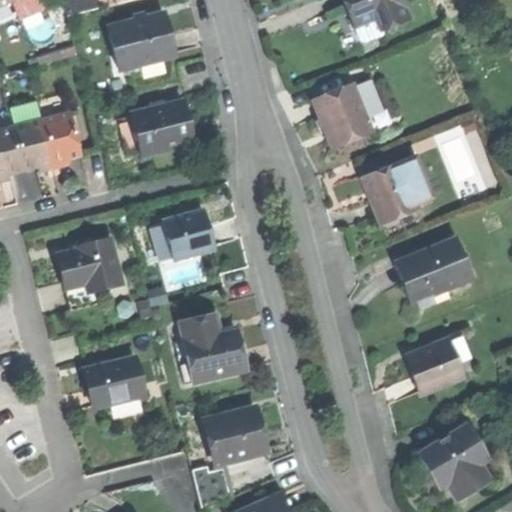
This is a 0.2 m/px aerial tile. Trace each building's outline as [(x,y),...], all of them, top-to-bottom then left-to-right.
[(40,6),(37,0),(15,0),(11,2),(17,16),(40,6)] [(96,8),(93,0),(64,0),(62,1),(67,16),(96,8)] [(343,0),(346,6),(354,26),(377,17),(382,30),(408,19),(399,0),(343,0)] [(108,25),(119,68),(173,55),(168,35),(163,12),(108,25)] [(323,120),(334,142),(371,123),(350,82),(313,101),(323,120)] [(141,153),(141,155),(192,143),(187,121),(182,101),(131,113),(133,120),(141,153)] [(68,158),(84,154),(73,110),(41,118),(52,162),(68,158)] [(37,166),(52,162),(41,118),(12,126),(23,169),(37,166)] [(125,157),(141,153),(133,120),(117,123),(125,157)] [(374,129),(371,123),(334,142),(337,148),(374,129)] [(0,175),(8,173),(23,169),(12,126),(0,128),(0,175)] [(416,156),(399,163),(416,206),(433,199),(416,156)] [(375,208),(380,220),(416,206),(399,163),(367,175),(374,192),(369,194),(375,208)] [(363,177),(369,194),(374,192),(367,175),(363,177)] [(418,212),(416,206),(380,220),(382,226),(418,212)] [(162,223),(172,260),(213,249),(208,232),(203,212),(162,223)] [(159,263),(172,260),(162,223),(149,226),(159,263)] [(403,285),(410,304),(417,301),(444,291),(472,280),(456,239),(395,263),(403,285)] [(66,284),(73,311),(100,304),(96,291),(121,285),(110,242),(59,254),(66,284)] [(448,299),(444,291),(417,301),(420,309),(448,299)] [(214,315),(204,318),(208,334),(218,331),(214,315)] [(183,340),(194,383),(245,370),(240,348),(234,327),(218,331),(208,334),(204,318),(179,324),(183,340)] [(459,336),(447,340),(455,359),(466,355),(459,336)] [(185,385),(194,383),(183,340),(174,343),(185,385)] [(412,376),(419,395),(462,379),(455,359),(447,340),(404,357),(412,376)] [(90,394),(94,411),(145,397),(135,359),(84,373),(90,394)] [(204,421),(215,465),(265,453),(259,429),(255,409),(204,421)] [(447,483),(457,500),(474,490),(489,481),(479,464),(470,449),(477,445),(465,425),(419,454),(439,488),(447,483)] [(486,459),(477,445),(470,449),(479,464),(486,459)] [(201,511),(230,498),(223,468),(210,471),(209,465),(190,470),(201,511)] [(287,511),(281,496),(273,500),(278,511),(287,511)] [(242,511),(278,511),(273,500),(242,511)]
